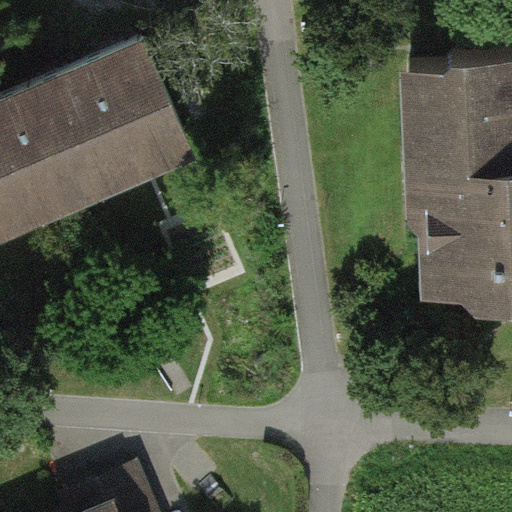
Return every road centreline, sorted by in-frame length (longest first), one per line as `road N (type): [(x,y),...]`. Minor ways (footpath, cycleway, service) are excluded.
road 1 (residential): [(329,432),(276,0)]
road 2 (residential): [(329,432),(511,434)]
